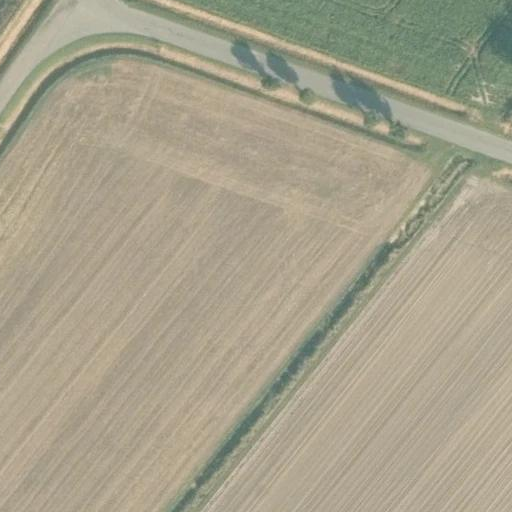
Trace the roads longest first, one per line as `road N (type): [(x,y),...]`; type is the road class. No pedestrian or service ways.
road 1 (unclassified): [(511,158),(71,3)]
road 2 (unclassified): [(71,3),(0,108)]
